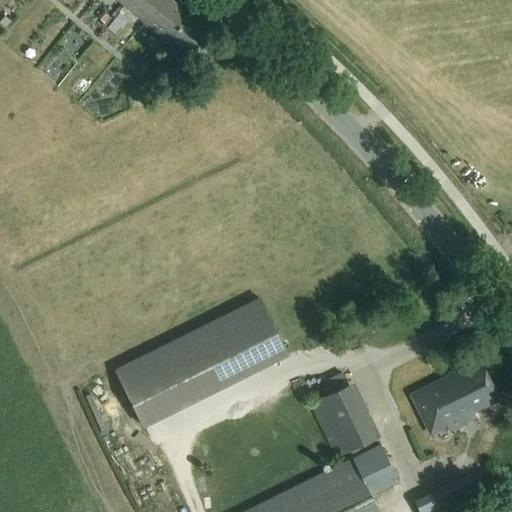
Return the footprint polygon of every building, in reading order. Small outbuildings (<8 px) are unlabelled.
[(121,0),(134,11),(143,0),(121,0)] [(171,0),(143,0),(134,11),(154,28),(175,3),(171,0)] [(175,3),(154,28),(167,39),(166,40),(174,47),(196,20),(175,3)] [(12,21),(6,15),(0,21),(7,27),(12,21)] [(199,23),(196,20),(174,47),(194,63),(222,30),(206,16),(199,23)] [(150,421),(301,357),(275,296),(124,360),(150,421)] [(478,359),(409,393),(431,437),(465,420),(460,411),(496,394),(478,359)] [(389,438),(368,380),(318,399),(339,457),(389,438)] [(381,511),(372,493),(397,481),(379,445),(246,511),(381,511)] [(423,498),(429,511),(471,511),(502,498),(489,469),(423,498)] [(511,511),(511,502),(495,511),(511,511)]
